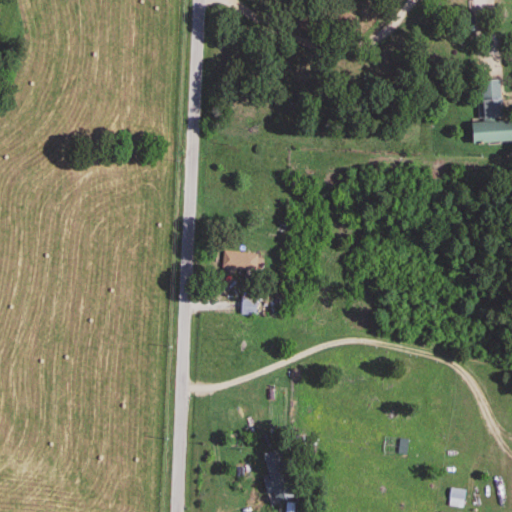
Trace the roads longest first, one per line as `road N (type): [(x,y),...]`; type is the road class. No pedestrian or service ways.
road 1 (residential): [(182,511),(200,0)]
road 2 (residential): [(184,386),(216,388),(302,366),(343,341),(431,349),(473,368),(489,400),(504,443),(502,506)]
